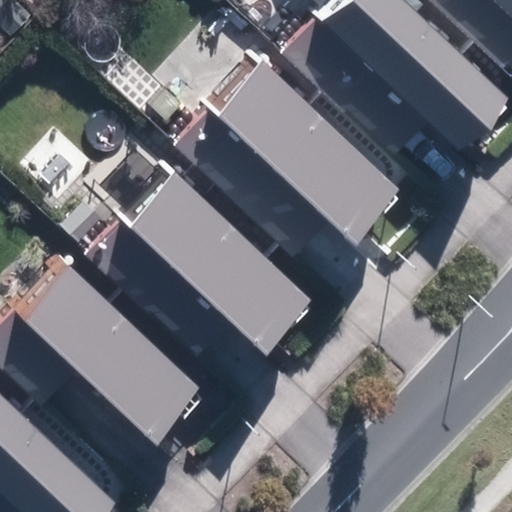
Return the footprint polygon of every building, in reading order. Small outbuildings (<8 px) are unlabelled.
[(399,0),(307,0),(302,5),(439,139),(490,88),(399,0)] [(511,0),(421,0),(511,81),(511,0)] [(246,49),(197,101),(331,229),(381,177),(246,49)] [(157,158),(106,211),(244,342),(295,290),(157,158)] [(49,247),(1,298),(128,419),(177,368),(49,247)] [(0,376),(0,490),(21,511),(72,511),(103,482),(0,376)]
